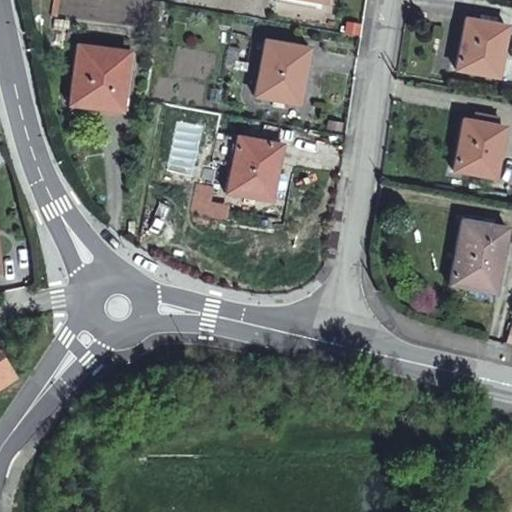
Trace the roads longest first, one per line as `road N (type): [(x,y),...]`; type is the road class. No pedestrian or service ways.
road 1 (residential): [(390,0),(325,342)]
road 2 (residential): [(325,342),(511,383)]
road 3 (residential): [(55,208),(26,153),(0,39)]
